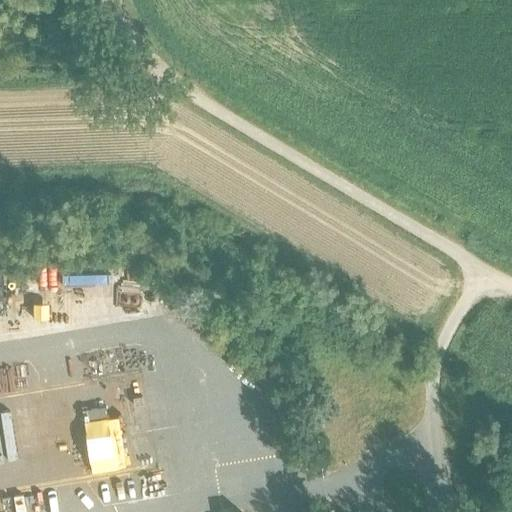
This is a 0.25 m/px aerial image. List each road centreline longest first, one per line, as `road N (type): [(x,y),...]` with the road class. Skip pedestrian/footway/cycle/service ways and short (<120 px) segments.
road 1 (unclassified): [(480,259),(132,57),(104,0)]
road 2 (unclassified): [(435,446),(432,362),(480,259)]
road 3 (unknown): [(44,340),(79,511)]
road 4 (unclassified): [(435,446),(375,454),(359,475),(381,511)]
